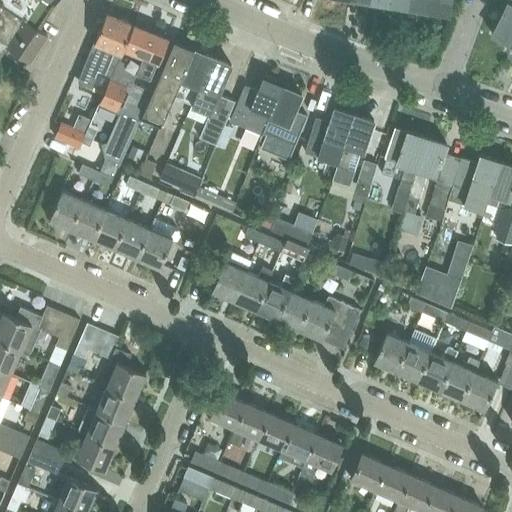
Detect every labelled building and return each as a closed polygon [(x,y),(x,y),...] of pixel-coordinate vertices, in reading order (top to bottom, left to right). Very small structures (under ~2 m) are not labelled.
[(57,0),(0,0),(0,38),(9,44),(7,47),(29,61),(47,34),(39,28),(57,0)] [(409,0),(409,7),(428,10),(430,0),(409,0)] [(451,0),(430,0),(428,10),(449,14),(451,0)] [(511,39),(511,0),(508,0),(492,33),(510,43),(511,39)] [(121,54),(134,23),(107,12),(94,42),(95,43),(87,63),(86,63),(74,91),(91,98),(96,86),(91,84),(98,69),(101,70),(110,49),(120,53),(121,54)] [(120,53),(99,103),(121,112),(109,145),(125,152),(130,139),(140,118),(152,89),(133,81),(137,72),(149,77),(156,61),(158,62),(168,38),(168,37),(169,34),(136,20),(135,23),(134,23),(121,54),(120,53)] [(153,90),(152,89),(140,118),(160,127),(174,96),(193,48),(194,44),(176,37),(175,40),(174,40),(153,90)] [(211,55),(193,48),(174,96),(191,103),(199,86),(211,55)] [(199,86),(191,103),(210,111),(199,136),(217,144),(235,100),(218,94),(231,64),(211,55),(199,86)] [(237,103),(231,119),(244,125),(245,125),(247,121),(264,128),(282,85),(275,82),(276,79),(265,75),(264,77),(263,77),(258,90),(245,85),(237,103)] [(266,134),(261,147),(289,159),(299,133),(307,114),(295,109),(302,93),(282,85),(264,128),(262,133),(266,134)] [(305,152),(338,163),(354,113),(335,106),(330,122),(316,117),(305,152)] [(374,119),(354,113),(338,163),(332,179),(350,185),(355,169),(348,167),(354,148),(364,151),(374,119)] [(62,123),(56,136),(79,147),(82,141),(88,127),(91,120),(79,115),(73,128),(62,123)] [(95,131),(88,127),(82,141),(90,144),(95,131)] [(402,211),(426,136),(407,130),(407,132),(396,128),(386,157),(397,160),(396,163),(404,166),(390,207),(402,211)] [(447,143),(426,136),(402,211),(401,211),(411,215),(417,196),(418,196),(426,172),(437,176),(428,203),(445,208),(448,198),(461,158),(444,152),(447,143)] [(133,145),(128,156),(139,160),(144,149),(133,145)] [(485,201),(498,160),(480,154),(477,161),(461,156),(461,158),(448,198),(482,209),(485,201)] [(105,159),(100,169),(111,174),(115,163),(105,159)] [(146,159),(140,173),(150,177),(156,163),(146,159)] [(356,181),(369,185),(376,163),(363,159),(356,181)] [(511,190),(511,164),(498,160),(485,201),(495,205),(499,195),(509,199),(511,190)] [(193,196),(202,177),(166,162),(159,178),(180,187),(179,190),(193,196)] [(93,179),(97,169),(82,163),(78,172),(93,179)] [(97,169),(93,179),(107,185),(111,176),(97,169)] [(126,184),(139,190),(143,181),(130,176),(126,184)] [(167,191),(157,187),(143,181),(139,190),(154,196),(163,200),(167,191)] [(199,185),(196,194),(233,209),(237,201),(199,185)] [(71,229),(84,199),(62,189),(48,219),(71,229)] [(188,200),(173,193),(169,203),(184,209),(188,200)] [(106,208),(84,199),(71,229),(93,238),(106,208)] [(510,242),(511,235),(511,208),(506,206),(496,237),(510,242)] [(115,248),(128,218),(106,208),(93,238),(115,248)] [(274,219),(261,213),(257,223),(270,229),(274,219)] [(150,227),(128,218),(115,248),(137,257),(150,227)] [(311,234),(274,218),(270,229),(306,245),(311,234)] [(244,235),(258,241),(262,232),(248,226),(244,235)] [(160,267),(168,249),(173,237),(150,227),(137,257),(160,267)] [(262,232),(258,241),(272,247),(280,251),(284,241),(276,238),(262,232)] [(336,235),(332,247),(343,251),(347,238),(336,235)] [(284,241),(280,251),(287,254),(302,260),(307,252),(309,246),(287,237),(284,241)] [(234,300),(247,270),(251,259),(229,249),(224,260),(211,290),(234,300)] [(307,252),(302,260),(316,267),(320,257),(307,252)] [(182,256),(178,267),(185,270),(190,259),(182,256)] [(368,257),(364,268),(379,273),(382,261),(368,257)] [(351,270),(336,264),(337,263),(329,260),(325,270),(347,279),(351,270)] [(429,265),(420,289),(451,301),(459,277),(429,265)] [(259,275),(247,270),(234,300),(256,309),(269,279),(272,271),(262,266),(259,275)] [(278,319),(291,289),(296,277),(286,273),(281,285),(269,279),(256,309),(278,319)] [(313,299),(291,289),(278,319),(300,328),(313,299)] [(324,304),(313,299),(300,328),(322,338),(330,321),(344,328),(354,306),(328,295),(324,304)] [(406,305),(421,311),(425,301),(411,295),(406,305)] [(429,315),(443,321),(447,311),(439,308),(425,301),(421,311),(414,327),(422,331),(429,315)] [(38,326),(40,327),(49,331),(58,309),(47,304),(42,315),(38,326)] [(0,337),(30,350),(40,327),(38,326),(42,315),(20,305),(15,316),(3,311),(0,318),(0,337)] [(58,309),(49,331),(59,335),(69,314),(58,309)] [(369,309),(364,320),(371,323),(376,312),(369,309)] [(468,321),(454,315),(447,311),(443,321),(464,330),(468,321)] [(69,314),(59,335),(71,340),(80,319),(69,314)] [(482,327),(468,321),(464,330),(479,336),(479,335),(487,339),(490,330),(482,327)] [(89,348),(98,326),(87,322),(78,343),(87,347),(89,348)] [(492,331),(490,330),(487,339),(488,339),(486,345),(500,352),(502,346),(510,349),(505,362),(511,364),(511,332),(495,325),(492,331)] [(109,331),(98,326),(89,348),(100,353),(109,331)] [(120,336),(109,331),(100,353),(111,357),(116,346),(120,336)] [(373,361),(396,371),(409,341),(386,331),(373,361)] [(363,334),(360,344),(371,348),(375,339),(363,334)] [(29,351),(30,350),(0,337),(0,366),(11,371),(21,347),(29,351)] [(421,346),(409,341),(396,371),(418,380),(431,350),(434,343),(424,339),(421,346)] [(448,345),(443,356),(431,350),(418,380),(440,390),(453,360),(458,349),(448,345)] [(131,353),(116,346),(111,357),(106,368),(113,371),(107,385),(135,397),(146,373),(126,364),(131,353)] [(462,399),(475,369),(479,359),(469,355),(465,365),(453,360),(440,390),(462,399)] [(50,388),(60,364),(53,360),(51,360),(49,360),(39,383),(50,388)] [(0,394),(1,395),(11,371),(0,366),(0,394)] [(475,369),(462,399),(484,409),(498,379),(475,369)] [(62,380),(57,391),(66,395),(70,384),(62,380)] [(38,384),(40,385),(36,395),(30,408),(39,412),(50,388),(39,383),(38,384)] [(125,421),(135,397),(107,385),(97,409),(125,421)] [(210,416),(235,427),(246,401),(221,390),(210,416)] [(0,396),(1,395),(0,394),(0,421),(0,422),(10,400),(0,396)] [(270,411),(246,401),(235,427),(229,441),(240,445),(245,432),(258,437),(270,411)] [(52,403),(47,414),(56,418),(60,407),(52,403)] [(125,421),(97,409),(89,405),(79,429),(87,433),(115,445),(125,421)] [(23,418),(34,423),(39,413),(27,408),(23,418)] [(294,422),(270,411),(258,437),(282,448),(294,422)] [(30,434),(0,422),(0,421),(0,434),(25,445),(30,434)] [(317,432),(294,422),(282,448),(279,456),(290,460),(293,453),(306,458),(317,432)] [(306,458),(300,471),(313,476),(318,463),(331,469),(334,461),(342,443),(340,442),(342,438),(330,433),(328,437),(317,432),(306,458)] [(76,457),(86,461),(104,469),(115,445),(87,433),(76,457)] [(0,434),(0,447),(20,456),(25,445),(0,434)] [(37,437),(32,448),(62,461),(67,450),(37,437)] [(57,473),(62,461),(32,448),(27,460),(57,473)] [(191,460),(209,468),(215,471),(220,460),(195,450),(191,460)] [(375,489),(386,462),(362,452),(350,478),(375,489)] [(9,458),(5,468),(14,471),(18,461),(9,458)] [(215,471),(238,481),(243,470),(220,460),(215,471)] [(410,473),(386,462),(375,489),(399,499),(410,473)] [(208,487),(212,476),(188,466),(184,477),(208,487)] [(267,481),(250,473),(243,470),(238,481),(262,491),(267,481)] [(422,509),(434,483),(410,473),(399,499),(394,510),(398,511),(405,511),(409,504),(422,509)] [(0,476),(0,486),(6,489),(10,479),(1,474),(0,476)] [(68,475),(58,500),(85,511),(86,511),(97,488),(68,475)] [(215,490),(232,497),(236,486),(218,479),(214,489),(215,490)] [(275,484),(267,481),(262,491),(287,502),(291,491),(275,484)] [(16,510),(21,499),(26,501),(31,488),(18,482),(12,495),(7,506),(16,510)] [(448,511),(457,493),(434,483),(422,509),(428,511),(448,511)] [(260,496),(236,486),(232,497),(238,500),(255,508),(260,496)] [(320,511),(324,505),(299,494),(291,491),(287,502),(310,511),(320,511)] [(457,493),(448,511),(478,511),(482,505),(457,493)] [(282,511),(284,507),(260,496),(255,508),(263,511),(262,511),(282,511)] [(183,511),(187,502),(175,497),(168,511),(183,511)] [(85,511),(58,500),(52,511),(85,511)]
